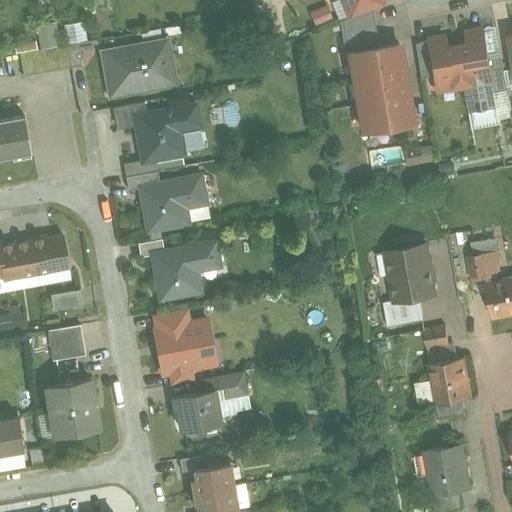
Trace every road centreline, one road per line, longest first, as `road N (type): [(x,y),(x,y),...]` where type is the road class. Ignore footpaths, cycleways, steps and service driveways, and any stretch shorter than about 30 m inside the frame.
road 1 (residential): [(142,466),(92,217),(65,194),(0,203)]
road 2 (residential): [(0,492),(142,466)]
